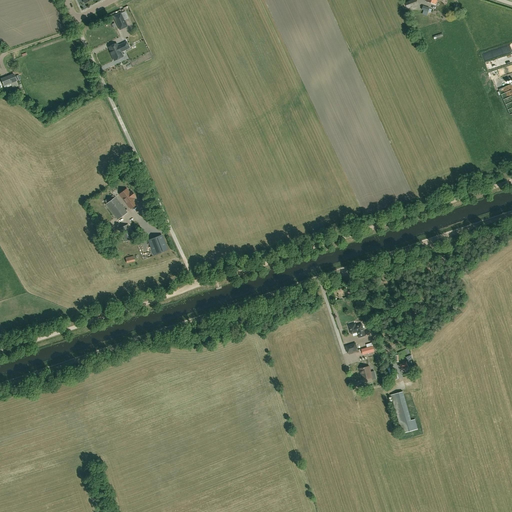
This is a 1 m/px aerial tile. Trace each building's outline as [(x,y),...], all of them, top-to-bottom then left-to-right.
[(416,0),(411,0),(405,3),(407,9),(418,5),(416,0)] [(127,26),(125,22),(124,20),(128,18),(125,12),(121,14),(121,13),(113,16),(120,30),(127,26)] [(112,55),(112,56),(114,61),(123,57),(120,52),(129,48),(126,42),(118,46),(116,43),(108,47),(112,55)] [(490,62),(491,69),(511,62),(511,52),(507,54),(504,46),(483,52),(485,61),(506,56),(507,58),(490,62)] [(2,79),(6,88),(13,86),(12,84),(18,81),(15,73),(2,79)] [(134,198),(136,197),(132,191),(130,192),(129,192),(126,189),(119,194),(130,209),(136,205),(133,202),(131,203),(130,201),(134,198)] [(115,197),(106,204),(117,220),(127,212),(115,197)] [(103,227),(106,233),(114,229),(111,223),(103,227)] [(125,243),(133,238),(127,225),(118,229),(125,243)] [(169,251),(163,235),(148,241),(154,256),(169,251)] [(365,336),(362,325),(360,324),(356,325),(355,327),(349,329),(351,334),(357,332),(359,338),(365,336)] [(345,346),(347,353),(357,350),(355,343),(345,346)] [(413,367),(410,360),(412,359),(411,355),(406,357),(407,361),(400,365),(403,372),(413,367)] [(369,366),(361,368),(364,380),(372,378),(369,366)] [(415,419),(411,420),(403,392),(391,395),(402,434),(418,429),(415,419)]
